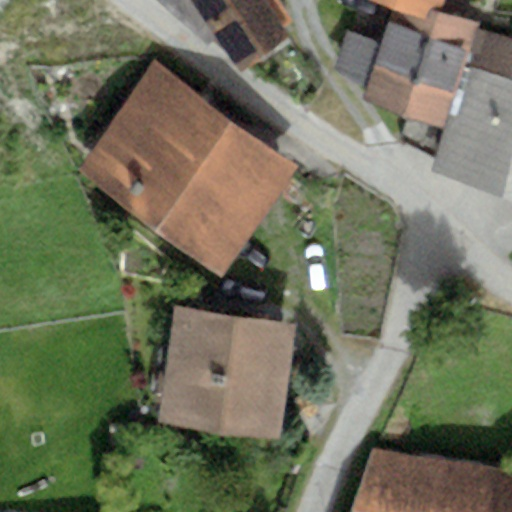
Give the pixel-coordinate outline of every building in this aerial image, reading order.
[(256,0),(186,0),(250,85),(295,52),(256,0)] [(468,0),(364,0),(362,7),(399,21),(438,34),(441,26),(450,0),(452,0),(467,4),(468,0)] [(438,34),(399,21),(386,66),(373,111),(413,124),(454,137),(470,84),(483,40),(441,26),(438,34)] [(302,176),(158,79),(89,180),(233,277),(302,176)] [(511,95),(470,84),(454,137),(441,182),(511,201),(511,95)] [(303,335),(186,318),(172,420),(288,437),(303,335)] [(368,511),(511,511),(511,483),(386,465),(368,511)]
